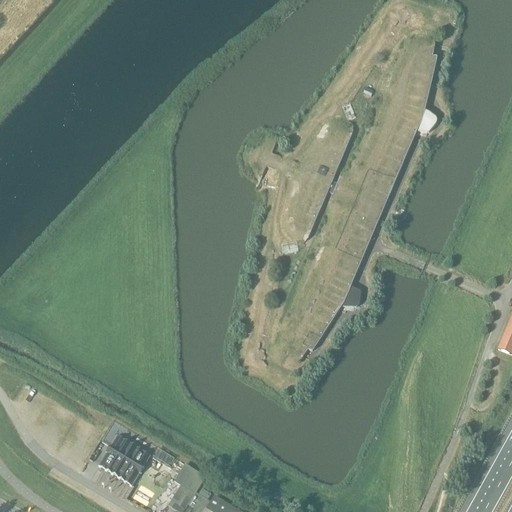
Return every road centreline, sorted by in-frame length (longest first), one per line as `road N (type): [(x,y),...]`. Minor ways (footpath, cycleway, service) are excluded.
road 1 (unclassified): [(442,467),(511,289)]
road 2 (unclassified): [(133,511),(46,460),(0,394)]
